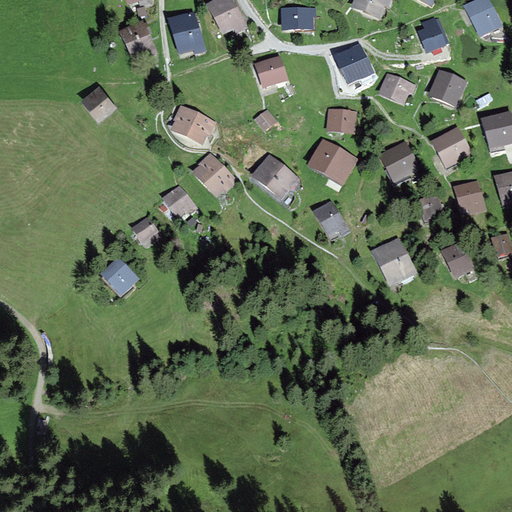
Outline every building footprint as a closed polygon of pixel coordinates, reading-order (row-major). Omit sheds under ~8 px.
[(213,10),(225,32),(230,29),(234,35),(244,30),(227,0),(218,0),(221,5),(213,10)] [(359,0),(357,8),(378,16),(381,7),(387,9),(390,0),(359,0)] [(469,10),(483,35),(498,26),(485,1),(469,10)] [(285,14),(286,30),(310,29),(310,18),(315,18),(315,13),(285,14)] [(174,25),(183,52),(193,49),(195,55),(203,53),(195,27),(198,26),(196,18),(191,20),(191,18),(189,18),(190,20),(174,25)] [(422,36),(429,52),(444,46),(434,22),(425,25),(429,33),(422,36)] [(147,26),(125,37),(136,59),(146,53),(149,58),(155,55),(153,51),(156,50),(149,38),(152,36),(147,26)] [(334,57),(348,87),(376,74),(362,44),(334,57)] [(278,62),(259,69),(266,89),(285,82),(278,62)] [(442,77),(433,97),(454,106),(462,86),(442,77)] [(389,80),(384,94),(403,102),(404,98),(408,99),(409,97),(405,95),(408,89),(413,91),(414,87),(409,85),(408,87),(389,80)] [(99,92),(86,102),(100,118),(112,108),(99,92)] [(182,122),(178,131),(201,142),(205,133),(209,135),(213,126),(181,111),(177,120),(182,122)] [(259,119),(267,129),(273,124),(265,114),(259,119)] [(332,114),(330,131),(352,133),(354,116),(332,114)] [(511,132),(508,118),(486,125),(493,147),(511,141),(511,132)] [(456,134),(436,146),(448,166),(468,155),(456,134)] [(325,146),(314,166),(340,181),(346,170),(350,172),(355,164),(325,146)] [(404,149),(384,160),(396,180),(415,169),(404,149)] [(206,169),(200,176),(218,194),(224,187),(228,190),(235,184),(210,159),(203,165),(206,169)] [(266,169),(258,179),(281,197),(295,181),(267,159),(262,166),(266,169)] [(511,177),(500,181),(506,203),(511,201),(511,177)] [(459,192),(464,210),(481,205),(475,187),(459,192)] [(179,191),(167,201),(179,215),(187,209),(190,214),(195,210),(179,191)] [(437,198),(421,203),(426,221),(442,216),(442,215),(446,214),(443,205),(440,206),(437,198)] [(319,216),(330,234),(333,232),(337,239),(348,232),(332,207),(319,216)] [(148,222),(136,231),(144,241),(156,232),(148,222)] [(511,251),(508,236),(493,241),(499,261),(511,257),(511,251)] [(379,256),(393,282),(413,271),(397,242),(391,245),(392,248),(379,256)] [(460,247),(446,254),(459,278),(472,271),(460,247)] [(118,262),(104,277),(120,293),(129,284),(131,286),(136,280),(118,262)]
